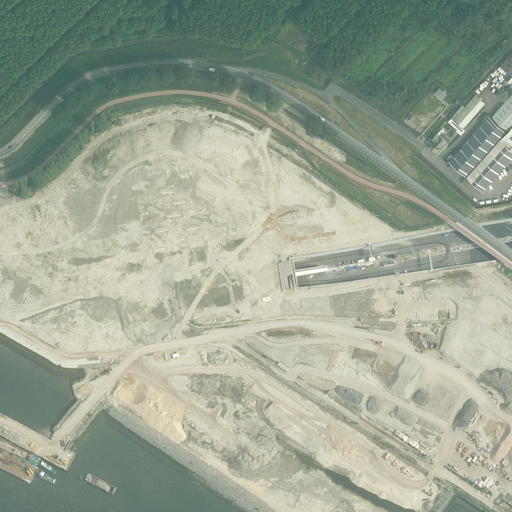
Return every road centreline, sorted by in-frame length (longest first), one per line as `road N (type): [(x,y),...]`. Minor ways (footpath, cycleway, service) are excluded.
road 1 (tertiary): [(466,223),(278,92),(205,65),(160,63),(89,76),(0,154)]
road 2 (motorway): [(0,361),(153,307),(511,248)]
road 3 (motorway): [(511,230),(147,293),(0,344)]
